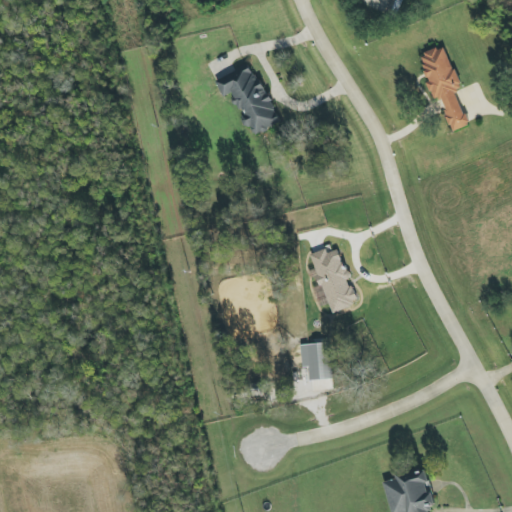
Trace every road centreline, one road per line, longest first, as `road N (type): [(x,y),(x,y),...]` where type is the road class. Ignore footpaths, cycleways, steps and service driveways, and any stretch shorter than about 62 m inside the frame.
road 1 (residential): [(300,0),(384,152),(438,304),(511,453)]
road 2 (residential): [(472,367),(352,438),(265,449)]
